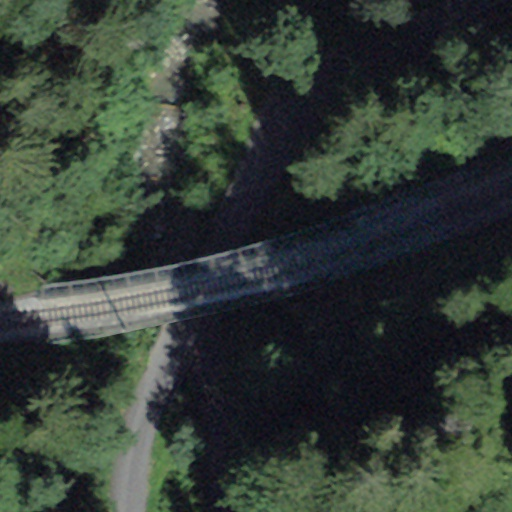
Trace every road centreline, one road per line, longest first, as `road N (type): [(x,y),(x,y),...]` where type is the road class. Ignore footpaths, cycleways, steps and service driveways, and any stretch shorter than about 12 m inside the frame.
road 1 (residential): [(496,0),(317,109),(247,220)]
road 2 (residential): [(173,348),(143,437),(131,511)]
road 3 (unclassified): [(247,220),(173,348)]
